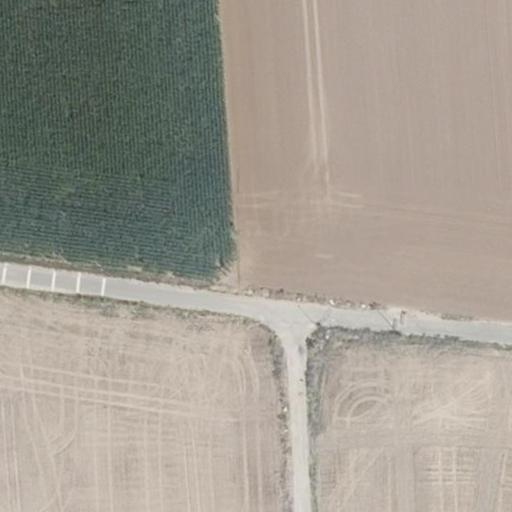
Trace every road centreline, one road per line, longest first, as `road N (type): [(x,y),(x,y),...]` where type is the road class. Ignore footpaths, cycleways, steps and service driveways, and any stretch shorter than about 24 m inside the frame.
road 1 (unclassified): [(0,269),(511,335)]
road 2 (track): [(291,312),(300,511)]
